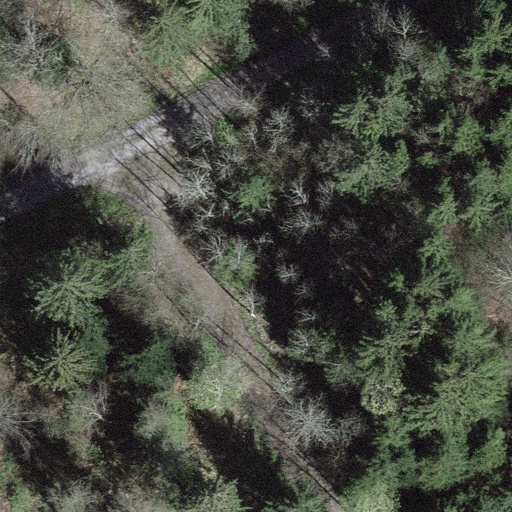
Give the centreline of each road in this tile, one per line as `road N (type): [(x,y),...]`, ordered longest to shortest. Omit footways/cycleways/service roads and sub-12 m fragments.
road 1 (track): [(398,0),(0,211)]
road 2 (track): [(139,137),(333,511)]
